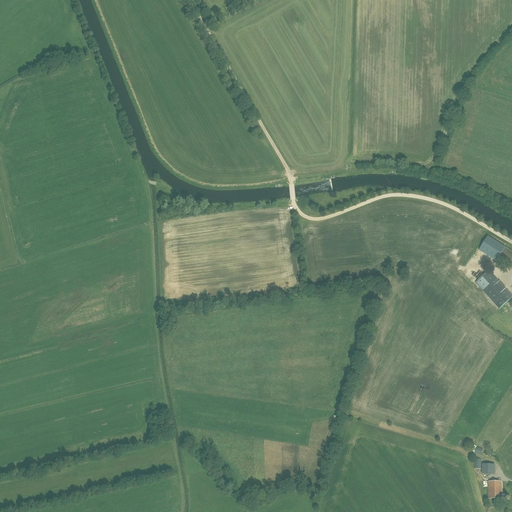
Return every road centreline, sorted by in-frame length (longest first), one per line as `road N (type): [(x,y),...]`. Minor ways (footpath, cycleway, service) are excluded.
road 1 (track): [(293,203),(205,204),(145,181),(178,511)]
road 2 (track): [(190,0),(289,172),(293,203)]
road 3 (track): [(293,203),(320,219),(405,195),(448,206),(505,238)]
